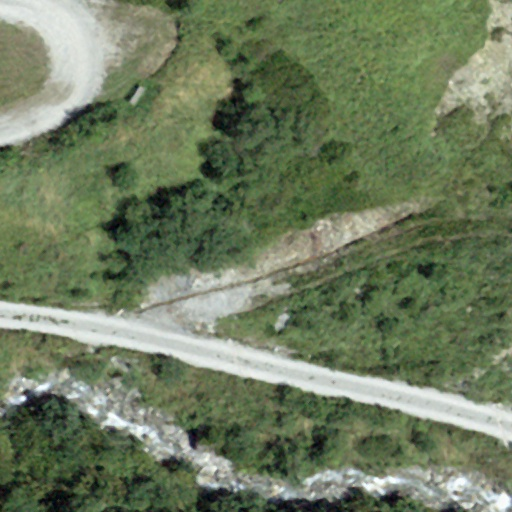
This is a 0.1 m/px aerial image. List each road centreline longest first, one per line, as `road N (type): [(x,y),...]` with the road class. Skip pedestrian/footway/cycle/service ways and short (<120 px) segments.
road 1 (track): [(511,414),(399,378),(0,304)]
road 2 (track): [(0,124),(74,89),(79,36),(48,4),(25,0)]
